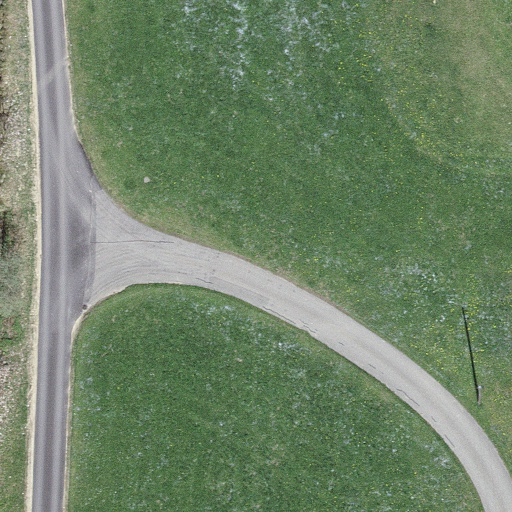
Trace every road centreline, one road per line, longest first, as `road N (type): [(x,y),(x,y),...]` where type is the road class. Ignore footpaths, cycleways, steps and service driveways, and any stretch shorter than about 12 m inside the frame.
road 1 (track): [(511,505),(485,446),(457,413),(339,319),(216,262),(53,250)]
road 2 (unclassified): [(52,511),(53,250),(39,0)]
